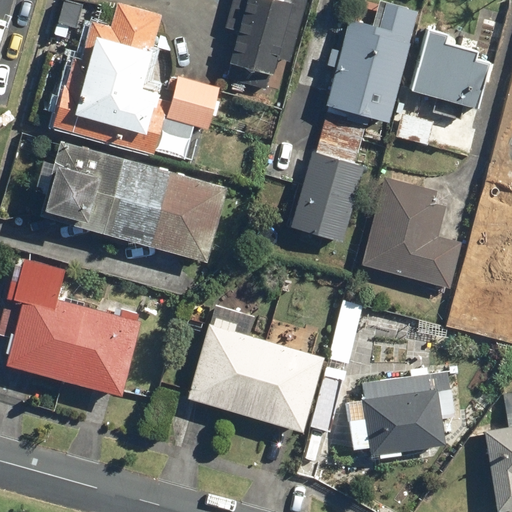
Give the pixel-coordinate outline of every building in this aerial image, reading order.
[(305,0),(230,0),(223,27),(237,31),(229,61),(274,74),(279,57),(289,60),(305,0)] [(374,25),(349,18),(325,104),(387,121),(417,10),(381,0),(374,25)] [(70,55),(51,126),(154,153),(167,102),(139,95),(161,12),(117,1),(110,24),(90,19),(80,57),(70,55)] [(448,32),(428,26),(410,88),(476,106),(488,62),(474,58),(476,49),(445,40),(448,32)] [(219,86),(177,75),(166,118),(208,129),(219,86)] [(432,120),(399,111),(393,137),(425,145),(432,120)] [(225,185),(59,139),(39,213),(205,259),(225,185)] [(363,166),(310,150),(288,224),(341,240),(363,166)] [(447,193),(382,176),(360,263),(447,286),(459,241),(436,234),(447,193)] [(13,298),(22,300),(5,363),(121,393),(140,320),(56,298),(64,267),(24,257),(13,298)] [(321,356),(205,323),(185,395),(301,428),(321,356)] [(362,397),(343,400),(350,447),(366,445),(367,453),(443,443),(439,416),(452,415),(445,369),(360,381),(362,397)] [(338,393),(317,388),(313,407),(333,412),(338,393)] [(503,425),(479,429),(492,510),(511,507),(511,391),(498,394),(503,425)]
